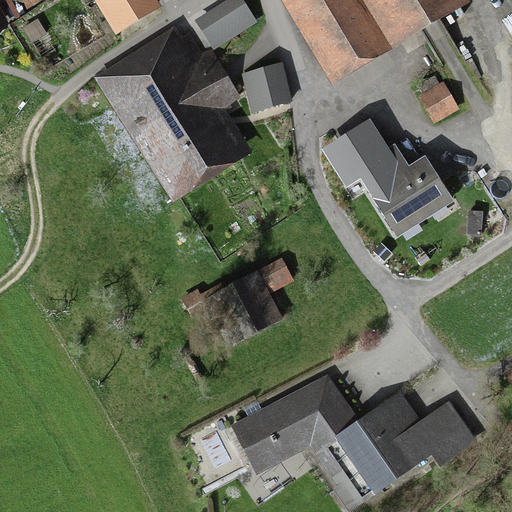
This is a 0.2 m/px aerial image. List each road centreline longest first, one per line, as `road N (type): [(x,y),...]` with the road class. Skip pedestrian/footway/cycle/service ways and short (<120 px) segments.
road 1 (residential): [(269,0),(305,90),(317,183),(363,260),(458,374)]
road 2 (track): [(0,280),(31,247),(31,135),(61,93)]
road 3 (track): [(511,239),(405,306)]
